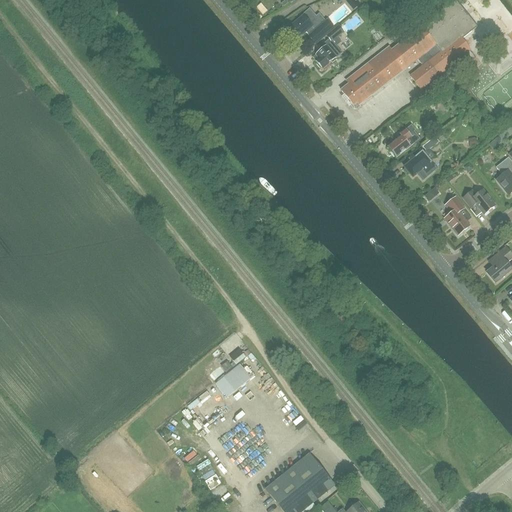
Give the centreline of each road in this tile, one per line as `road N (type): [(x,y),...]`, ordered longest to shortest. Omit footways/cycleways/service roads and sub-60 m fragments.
road 1 (track): [(328,439),(0,16)]
road 2 (tertiary): [(445,269),(217,0)]
